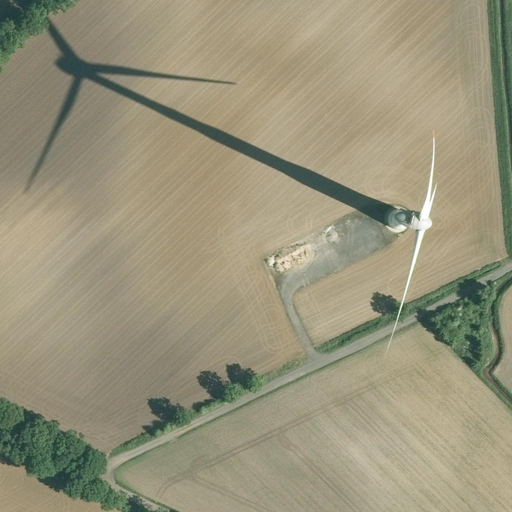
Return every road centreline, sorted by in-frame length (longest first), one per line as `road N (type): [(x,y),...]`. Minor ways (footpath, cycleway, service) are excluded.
road 1 (track): [(55,479),(511,253)]
road 2 (track): [(310,356),(281,291),(286,279),(375,234)]
road 3 (track): [(0,445),(125,511)]
